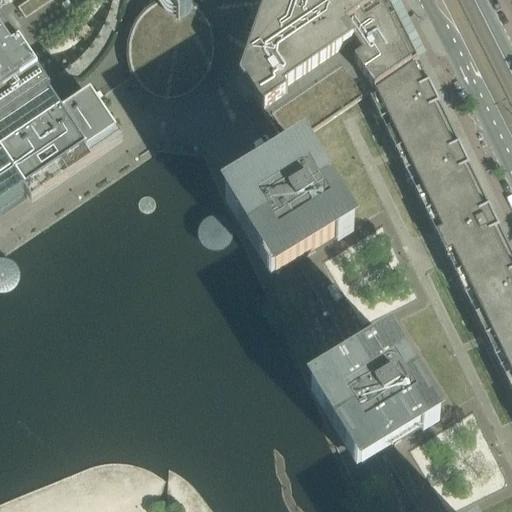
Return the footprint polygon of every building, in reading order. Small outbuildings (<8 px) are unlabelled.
[(203,33),(200,27),(196,21),(191,17),(189,16),(189,15),(191,11),(191,6),(192,6),(191,3),(202,2),(201,0),(0,0),(0,11),(16,0),(156,0),(159,15),(153,19),(148,23),(143,29),(140,35),(138,41),(136,48),(136,54),(136,61),(137,68),(139,74),(142,80),(146,86),(151,91),(157,94),(164,96),(171,96),(177,95),(184,92),(189,89),(194,84),(198,78),(202,73),(204,66),(205,60),(206,53),(206,46),(205,39),(203,33)] [(267,0),(239,82),(247,93),(288,151),(305,140),(336,119),(373,94),(406,71),(405,70),(416,62),(387,2),(386,2),(384,0),(267,0)] [(0,215),(25,198),(31,208),(122,146),(90,98),(73,110),(61,118),(0,28),(0,215)] [(448,129),(428,88),(418,66),(375,96),(401,152),(448,129)] [(481,198),(475,185),(448,129),(401,152),(431,213),(467,195),(471,203),(481,198)] [(351,232),(305,157),(253,189),(229,203),(240,222),(275,278),(290,269),(351,232)] [(503,243),(498,233),(481,198),(471,203),(467,195),(431,213),(441,233),(435,236),(446,258),(451,255),(461,276),(498,258),(493,248),(503,243)] [(203,245),(206,249),(210,251),(215,253),(220,252),(224,250),(227,247),(230,243),(230,238),(230,233),(227,229),(224,226),(219,224),(215,224),(210,225),(206,228),(203,231),(202,236),(202,241),(203,245)] [(511,326),(511,261),(503,243),(493,248),(498,258),(461,276),(491,337),(511,326)] [(0,294),(4,295),(9,295),(13,292),(16,289),(18,285),(19,280),(18,276),(15,272),(12,269),(8,267),(3,267),(0,267),(0,294)] [(511,326),(491,337),(511,380),(511,326)] [(436,421),(417,390),(390,346),(339,378),(315,393),(361,468),(375,459),(436,421)]
